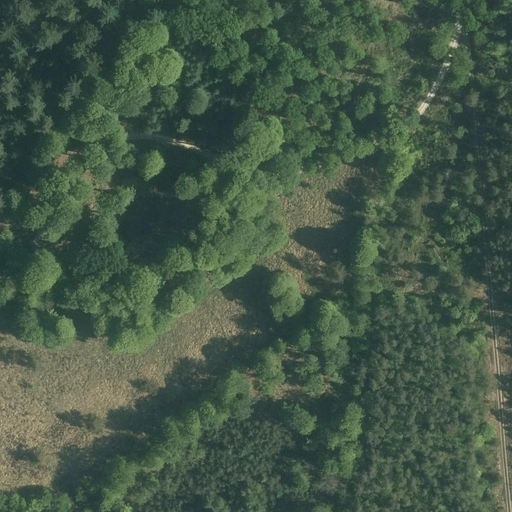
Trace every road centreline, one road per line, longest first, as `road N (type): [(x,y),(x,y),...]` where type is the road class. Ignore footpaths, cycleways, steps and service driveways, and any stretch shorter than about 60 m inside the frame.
road 1 (track): [(0,305),(55,175),(111,135),(165,134),(245,168),(275,171),(303,171),(403,135),(441,82),(468,21),(466,0)]
road 2 (track): [(468,21),(511,495)]
